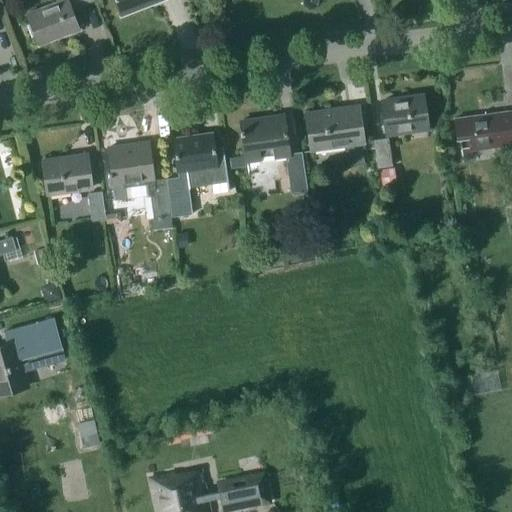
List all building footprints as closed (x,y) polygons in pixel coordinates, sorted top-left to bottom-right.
[(38,45),(78,30),(70,9),(93,1),(92,0),(61,0),(26,13),(38,45)] [(114,0),(119,13),(154,0),(114,0)] [(381,100),(385,133),(426,128),(421,95),(381,100)] [(362,162),(354,104),(307,110),(313,150),(344,146),(347,164),(362,162)] [(454,118),(457,137),(459,155),(470,154),(470,148),(511,141),(511,131),(509,110),(454,118)] [(272,157),(285,155),(290,192),(305,189),(300,152),(288,154),(283,115),(240,120),(245,160),(260,158),(259,156),(272,154),(272,157)] [(211,132),(172,138),(178,178),(167,179),(172,213),(192,209),(188,184),(227,180),(221,142),(213,143),(211,132)] [(374,140),(378,168),(391,166),(388,138),(374,140)] [(147,142),(107,147),(115,200),(143,196),(146,219),(151,218),(152,229),(171,227),(164,179),(153,180),(147,142)] [(43,155),(48,194),(88,189),(84,151),(43,155)] [(392,169),(381,170),(383,186),(394,184),(392,169)] [(87,194),(91,221),(105,219),(101,192),(87,194)] [(120,213),(105,215),(106,224),(121,223),(120,213)] [(187,234),(177,235),(179,248),(189,247),(187,234)] [(0,254),(13,251),(9,236),(0,239),(0,254)] [(0,348),(0,390),(30,382),(23,357),(46,351),(37,321),(2,331),(7,346),(0,348)] [(167,444),(179,441),(176,429),(165,432),(167,444)] [(300,479),(309,477),(307,467),(298,469),(300,479)] [(206,493),(200,470),(175,476),(174,473),(149,478),(156,511),(208,511),(210,511),(207,500),(219,497),(218,491),(206,493)] [(244,480),(231,483),(231,482),(230,482),(230,483),(217,485),(218,491),(219,497),(222,509),(249,503),(249,504),(250,504),(250,503),(265,500),(265,501),(265,500),(263,489),(263,488),(262,488),(260,477),(261,477),(260,476),(260,477),(245,480),(245,479),(244,480)]
